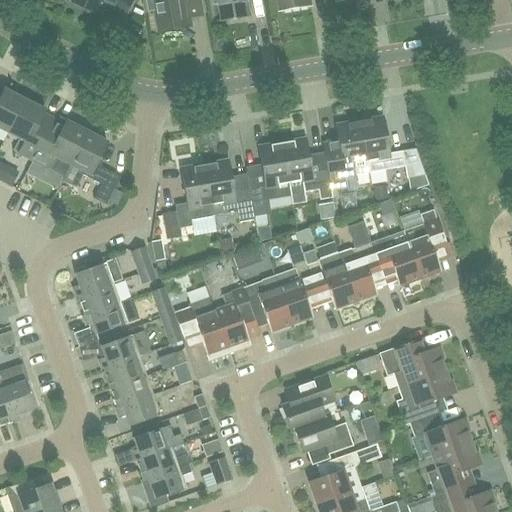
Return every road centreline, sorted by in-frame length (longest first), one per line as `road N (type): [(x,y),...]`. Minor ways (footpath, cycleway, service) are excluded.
road 1 (residential): [(68,432),(76,405),(37,287),(40,263),(56,249),(112,231),(138,207),(151,93)]
road 2 (residential): [(237,383),(439,311),(456,315),(472,333),(511,443)]
road 3 (tertiary): [(151,93),(511,37)]
road 4 (tertiary): [(0,23),(151,93)]
